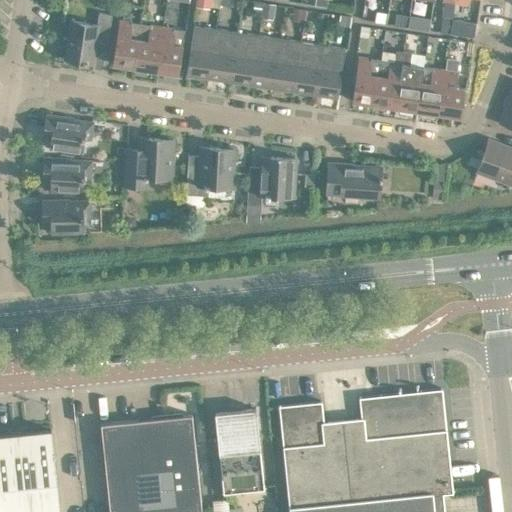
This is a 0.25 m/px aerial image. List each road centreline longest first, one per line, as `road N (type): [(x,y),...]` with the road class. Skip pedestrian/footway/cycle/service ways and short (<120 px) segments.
road 1 (unclassified): [(5,314),(492,265)]
road 2 (residential): [(453,149),(12,84)]
road 3 (unclassified): [(404,343),(0,385)]
road 4 (unclassified): [(453,149),(484,106),(511,15)]
